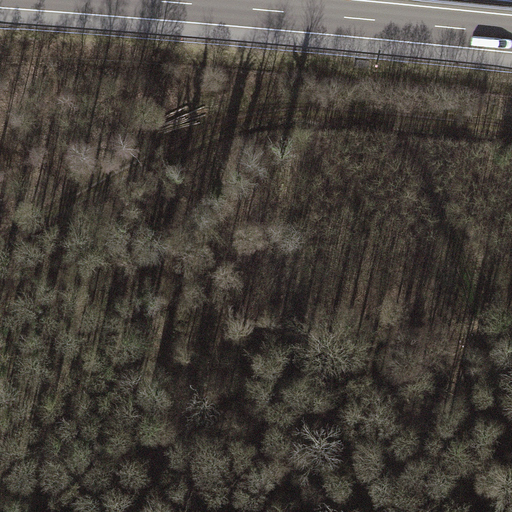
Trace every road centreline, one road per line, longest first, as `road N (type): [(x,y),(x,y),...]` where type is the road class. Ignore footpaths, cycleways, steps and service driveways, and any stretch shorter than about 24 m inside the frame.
road 1 (track): [(0,240),(195,144),(316,110),(511,130)]
road 2 (motorway): [(137,0),(511,33)]
